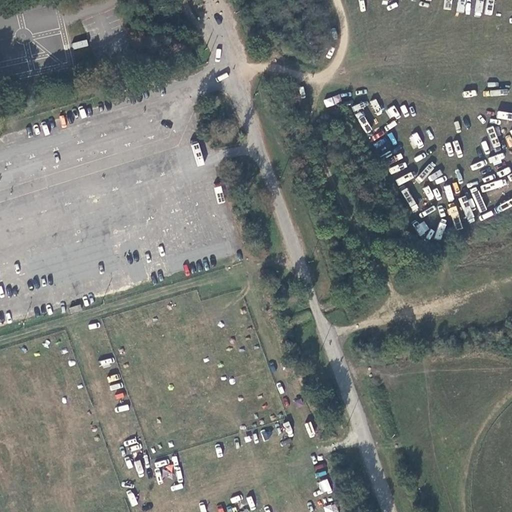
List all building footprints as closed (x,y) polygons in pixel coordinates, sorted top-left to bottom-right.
[(73,48),(88,46),(87,40),(72,43),(73,48)] [(59,133),(45,135),(44,125),(18,129),(22,153),(61,147),(59,133)] [(408,137),(414,148),(423,144),(417,132),(408,137)] [(237,250),(219,177),(193,183),(212,256),(237,250)] [(323,494),(332,490),(327,478),(318,482),(323,494)]
